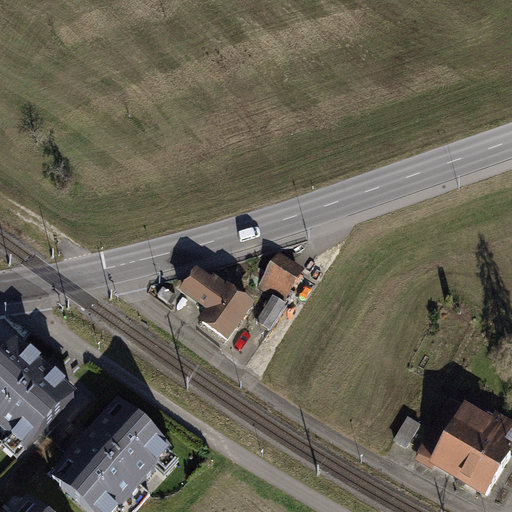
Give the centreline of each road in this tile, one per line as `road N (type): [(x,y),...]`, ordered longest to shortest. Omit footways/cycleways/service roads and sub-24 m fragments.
road 1 (residential): [(470,511),(252,384),(103,269)]
road 2 (tertiary): [(103,269),(248,231),(511,140)]
road 3 (track): [(335,511),(102,361),(27,306),(19,285)]
